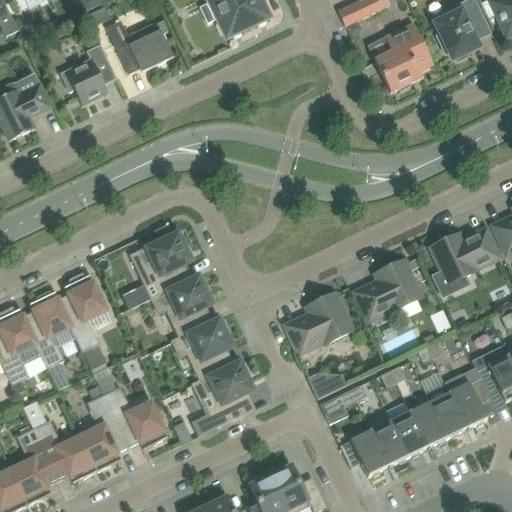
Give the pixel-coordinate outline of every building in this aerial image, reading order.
[(0,0),(0,26),(6,40),(18,34),(1,0),(0,0)] [(137,0),(137,2),(140,7),(146,9),(151,7),(153,1),(152,0),(137,0)] [(270,19),(261,0),(212,0),(221,19),(216,21),(225,41),(270,19)] [(387,9),(382,0),(366,0),(337,14),(345,29),(357,24),(387,9)] [(511,0),(501,0),(491,5),(506,37),(511,34),(511,0)] [(475,42),(489,36),(472,1),(437,18),(438,21),(433,23),(434,26),(439,37),(436,39),(444,56),(448,54),(451,62),(454,60),(456,64),(467,59),(465,55),(478,49),(475,42)] [(105,10),(92,16),(97,28),(111,21),(105,10)] [(141,75),(148,72),(173,60),(159,33),(158,33),(159,34),(156,35),(151,26),(127,38),(120,23),(105,31),(127,77),(139,72),(141,75)] [(357,24),(345,29),(350,41),(356,38),(360,29),(357,24)] [(391,54),(373,62),(389,96),(398,92),(399,94),(411,88),(410,86),(414,84),(421,81),(420,78),(418,74),(432,67),(412,26),(384,40),(391,54)] [(33,40),(23,44),(27,52),(36,47),(33,40)] [(82,109),(83,109),(83,108),(106,97),(108,97),(103,87),(116,81),(100,47),(85,54),(90,62),(60,77),(68,94),(73,92),(82,109)] [(0,125),(8,144),(34,131),(28,120),(34,118),(50,110),(39,87),(17,97),(15,93),(0,100),(0,125)] [(511,219),(492,229),(506,257),(511,253),(511,219)] [(159,244),(130,258),(144,288),(152,284),(158,297),(150,301),(151,302),(198,279),(195,280),(191,282),(184,267),(187,265),(191,264),(184,250),(188,249),(182,237),(179,239),(177,236),(171,239),(165,228),(154,233),(159,244)] [(458,236),(430,250),(441,273),(431,278),(442,299),(468,287),(464,279),(476,274),(474,272),(498,260),(485,232),(461,244),(458,236)] [(415,261),(407,265),(410,273),(418,269),(415,261)] [(368,323),(391,312),(392,314),(420,300),(402,263),(375,276),(378,284),(354,295),(368,323)] [(67,297),(57,302),(75,341),(82,354),(91,372),(106,365),(97,347),(98,346),(87,321),(105,312),(89,278),(84,280),(81,276),(68,282),(70,287),(73,294),(67,297)] [(199,282),(198,279),(151,302),(158,316),(167,311),(173,323),(171,324),(179,340),(171,344),(171,345),(219,322),(218,322),(212,325),(205,310),(211,307),(205,293),(208,292),(203,280),(199,282)] [(33,314),(22,319),(40,357),(47,371),(63,363),(57,350),(75,341),(57,302),(53,295),(50,296),(49,294),(36,300),(37,303),(35,304),(39,311),(33,314)] [(299,356),(323,345),(324,347),(352,333),(333,296),(306,309),(309,317),(285,328),(299,356)] [(22,366),(40,357),(22,319),(18,312),(14,314),(12,309),(0,315),(0,363),(12,387),(28,379),(22,366)] [(511,329),(511,319),(510,315),(500,320),(506,332),(511,329)] [(192,387),(192,388),(239,365),(232,368),(225,353),(232,350),(225,336),(229,335),(223,323),(220,325),(219,322),(171,345),(178,359),(188,354),(194,366),(192,367),(199,383),(192,387)] [(416,354),(422,366),(432,361),(426,349),(416,354)] [(511,369),(506,357),(505,358),(501,349),(471,364),(476,374),(490,404),(487,396),(498,391),(504,405),(511,401),(511,369)] [(490,404),(476,374),(471,364),(474,370),(443,385),(444,386),(467,434),(468,434),(467,432),(475,428),(476,430),(483,426),(482,424),(486,423),(479,409),(490,404)] [(240,368),(239,365),(192,388),(199,402),(209,398),(215,409),(208,413),(216,430),(254,412),(246,396),(252,393),(246,379),(250,378),(244,366),(240,368)] [(395,386),(405,381),(399,369),(389,374),(395,386)] [(379,378),(385,391),(395,386),(389,374),(379,378)] [(103,398),(128,450),(144,442),(147,448),(142,451),(142,452),(167,440),(151,406),(132,415),(120,390),(116,392),(108,376),(95,382),(103,398)] [(306,380),(316,402),(346,388),(341,377),(316,376),(306,380)] [(66,381),(55,387),(58,393),(69,388),(66,381)] [(22,383),(12,388),(16,395),(26,390),(22,383)] [(446,442),(449,440),(450,442),(457,439),(456,437),(465,433),(466,434),(467,434),(444,386),(424,396),(429,405),(446,442)] [(360,388),(350,393),(355,404),(366,399),(360,388)] [(324,419),(343,410),(355,404),(350,393),(319,408),(324,419)] [(128,450),(103,398),(87,406),(98,431),(80,440),(96,474),(121,462),(120,461),(115,464),(111,458),(128,450)] [(443,443),(446,442),(429,405),(410,414),(409,413),(408,413),(427,453),(428,453),(427,451),(436,447),(437,449),(444,445),(443,443)] [(407,461),(410,459),(411,461),(418,458),(417,456),(426,452),(427,453),(408,413),(408,414),(408,415),(390,424),(407,461)] [(33,432),(58,483),(74,476),(77,482),(72,485),(72,486),(96,474),(80,440),(62,448),(50,424),(33,432)] [(183,424),(172,429),(181,447),(192,442),(183,424)] [(404,462),(407,461),(390,424),(371,433),(370,432),(369,432),(388,472),(389,471),(388,470),(397,466),(398,468),(405,464),(404,462)] [(10,473),(27,508),(51,496),(50,495),(45,498),(42,491),(58,483),(33,432),(17,440),(28,464),(10,473)] [(387,472),(388,472),(369,432),(368,432),(369,434),(339,449),(350,471),(360,466),(367,480),(371,478),(372,480),(379,477),(378,475),(386,471),(387,472)] [(286,511),(302,511),(310,509),(311,511),(321,511),(326,510),(314,485),(302,491),(291,468),(287,470),(285,466),(286,466),(286,465),(267,472),(286,511)] [(246,511),(286,511),(267,472),(249,482),(250,484),(251,483),(253,486),(248,488),(257,506),(246,511)] [(17,511),(27,508),(10,473),(0,478),(0,511),(4,509),(5,511),(17,511)] [(232,511),(226,499),(222,501),(221,498),(222,497),(221,496),(216,498),(202,503),(206,511),(232,511)] [(206,511),(202,503),(190,511),(187,511),(206,511)]
